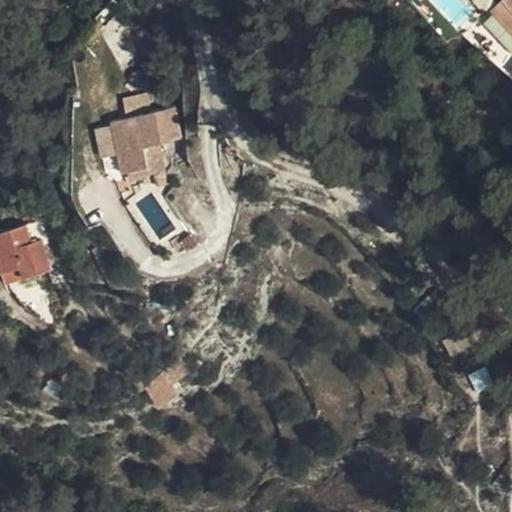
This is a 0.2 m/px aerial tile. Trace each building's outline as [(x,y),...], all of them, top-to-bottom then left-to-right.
[(470,0),(478,8),(487,0),(470,0)] [(511,0),(503,0),(492,12),(508,24),(511,26),(511,0)] [(511,26),(508,24),(492,12),(511,32),(511,26)] [(191,100),(184,102),(189,134),(196,132),(191,100)] [(189,134),(184,102),(119,117),(133,171),(147,167),(149,172),(163,168),(175,166),(169,138),(189,134)] [(175,166),(163,168),(166,183),(179,180),(175,166)] [(19,277),(20,286),(48,282),(40,231),(0,237),(0,253),(16,251),(19,277)] [(0,253),(0,279),(19,277),(16,251),(0,253)] [(0,289),(20,286),(19,277),(0,279),(0,289)] [(476,392),(493,385),(485,367),(468,374),(476,392)] [(192,382),(182,370),(163,386),(170,398),(192,382)] [(170,398),(163,386),(151,394),(143,398),(153,413),(160,416),(176,405),(170,398)]
